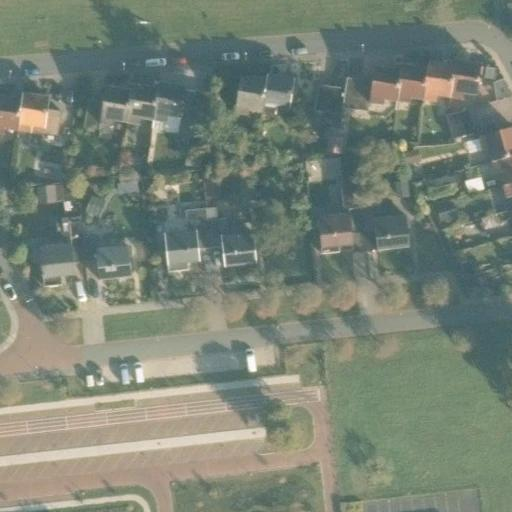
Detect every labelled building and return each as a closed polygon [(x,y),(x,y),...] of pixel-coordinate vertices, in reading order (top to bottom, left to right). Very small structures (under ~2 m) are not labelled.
[(476,97),(481,67),(454,62),(453,68),(454,68),(450,93),(476,97)] [(454,68),(453,68),(428,64),(427,70),(423,95),(424,95),(449,99),(450,93),(454,68)] [(427,70),(401,67),(400,72),(401,73),(397,97),(398,97),(423,101),(424,95),(423,95),(427,70)] [(401,73),(400,72),(375,69),(373,84),(347,79),(345,91),(343,109),(368,113),(370,105),(383,107),(384,101),(397,103),(398,97),(397,97),(401,73)] [(495,70),(486,70),(485,79),(494,79),(495,70)] [(289,112),(294,81),(267,77),(266,83),(267,83),(263,108),(289,112)] [(267,83),(266,83),(240,79),(234,115),(247,118),(248,111),(262,114),(263,108),(267,83)] [(180,120),(185,89),(158,85),(157,92),(154,116),(155,116),(154,122),(153,121),(152,130),(165,132),(167,118),(180,120)] [(328,114),(332,89),(318,86),(314,112),(328,114)] [(157,92),(132,87),(131,94),(127,118),(128,118),(153,121),(154,122),(155,116),(154,116),(157,92)] [(131,94),(105,89),(103,104),(88,101),(83,128),(99,131),(99,128),(112,131),(114,122),(127,124),(128,118),(127,118),(131,94)] [(345,91),(332,89),(328,114),(341,116),(343,109),(345,91)] [(209,95),(195,92),(190,121),(205,123),(209,95)] [(47,111),(48,100),(22,96),(21,101),(22,102),(16,132),(57,138),(61,113),(47,111)] [(22,102),(21,101),(0,98),(0,135),(4,136),(5,130),(16,132),(22,102)] [(449,128),(471,123),(468,111),(446,117),(449,128)] [(471,123),(449,128),(452,140),(474,135),(471,123)] [(511,157),(511,130),(479,139),(480,140),(485,138),(492,164),(498,162),(511,157)] [(328,139),(326,153),(340,155),(342,141),(328,139)] [(402,154),(405,166),(421,162),(418,150),(402,154)] [(511,184),(511,157),(498,162),(505,187),(510,186),(510,185),(511,184)] [(217,172),(203,173),(205,200),(220,199),(217,172)] [(452,176),(425,184),(429,199),(456,191),(452,176)] [(145,181),(145,193),(157,192),(156,180),(145,181)] [(361,208),(358,182),(340,183),(344,215),(318,218),(321,255),(339,254),(339,248),(353,246),(352,234),(363,233),(361,208)] [(394,183),(396,199),(409,197),(407,182),(394,183)] [(138,183),(128,184),(129,194),(139,193),(138,183)] [(62,186),(63,203),(76,202),(75,187),(74,184),(62,186)] [(54,186),(36,188),(38,205),(53,203),(56,203),(54,186)] [(250,201),(258,202),(263,200),(264,195),(262,190),(256,188),(249,190),(248,195),(250,201)] [(91,197),(86,213),(99,218),(105,202),(91,197)] [(361,208),(363,233),(375,232),(378,252),(409,248),(406,217),(382,219),(381,202),(373,203),(373,207),(361,208)] [(440,222),(456,218),(452,203),(437,207),(440,222)] [(217,221),(216,209),(206,210),(207,222),(217,221)] [(207,222),(206,210),(200,210),(186,212),(185,212),(187,233),(164,235),(168,266),(199,263),(198,251),(210,250),(207,222)] [(86,263),(83,239),(82,223),(70,224),(69,219),(56,220),(58,238),(62,238),(63,246),(40,248),(43,280),(44,280),(44,288),(63,286),(62,276),(74,275),(74,276),(76,276),(74,264),(86,263)] [(207,222),(210,250),(222,249),(224,268),(256,264),(252,233),(221,237),(219,221),(217,221),(207,222)] [(83,239),(86,263),(98,262),(100,282),(132,279),(129,247),(97,251),(95,238),(83,239)] [(478,286),(477,277),(468,279),(470,288),(478,286)]
